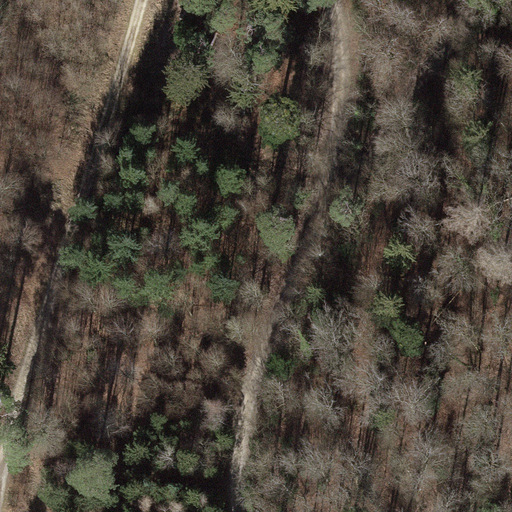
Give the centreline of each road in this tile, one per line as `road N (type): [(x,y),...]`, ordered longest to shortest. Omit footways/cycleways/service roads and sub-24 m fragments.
road 1 (track): [(244,511),(238,461),(260,361),(319,214),(345,26),(336,0)]
road 2 (track): [(0,465),(14,393),(140,0)]
road 3 (track): [(319,214),(479,0)]
